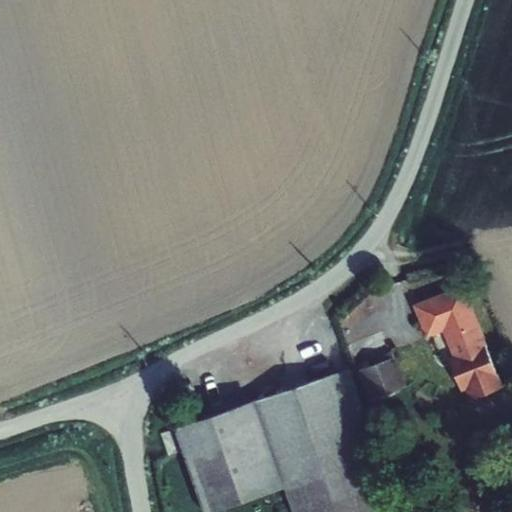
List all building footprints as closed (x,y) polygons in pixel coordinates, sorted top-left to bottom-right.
[(444,330),(454,356),(457,363),(451,365),(462,391),(467,389),(471,399),(502,387),(462,285),(414,304),(427,337),(444,330)] [(451,365),(457,363),(454,356),(448,358),(451,365)] [(178,426),(207,511),(210,511),(287,486),(296,511),(400,511),(351,368),(178,426)] [(360,381),(371,415),(408,403),(397,368),(360,381)] [(173,428),(164,432),(171,453),(180,449),(173,428)]
